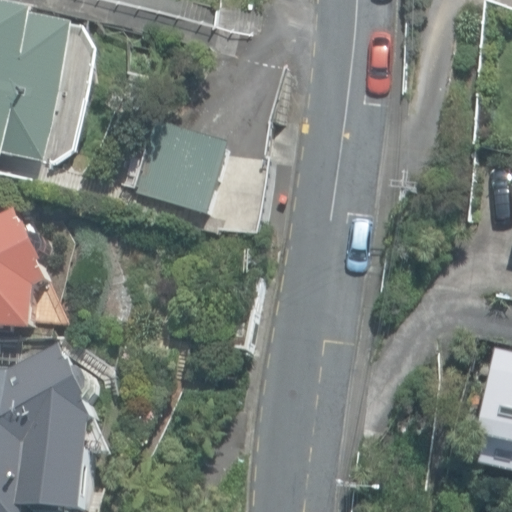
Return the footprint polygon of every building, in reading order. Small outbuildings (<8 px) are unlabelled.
[(0,175),(49,186),(54,167),(83,155),(105,55),(93,34),(82,32),(44,23),(45,17),(0,6),(0,175)] [(150,201),(210,219),(232,149),(172,131),(150,201)] [(0,331),(41,336),(45,294),(60,288),(25,215),(0,228),(0,331)] [(211,349),(253,356),(267,277),(225,270),(211,349)] [(0,511),(98,511),(106,424),(71,351),(17,379),(0,377),(0,511)] [(483,467),(511,473),(511,363),(508,362),(483,467)]
